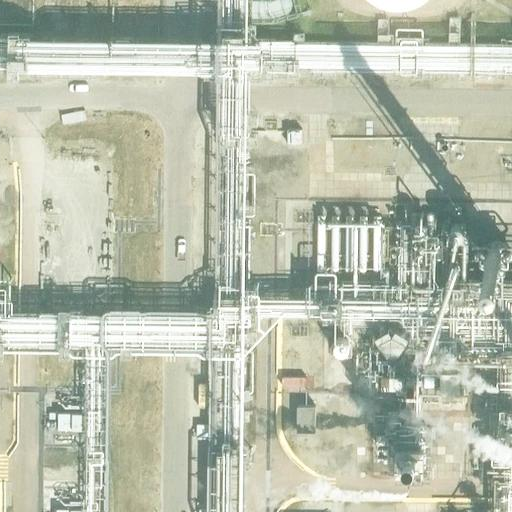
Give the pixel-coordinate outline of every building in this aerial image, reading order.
[(56,181),(65,181),(65,158),(56,158),(56,181)] [(21,214),(40,219),(43,208),(24,203),(21,214)] [(479,252),(481,254),(484,255),(487,255),(490,253),(492,251),(493,248),(493,245),(491,242),(489,240),(485,239),(482,239),(479,241),(478,244),(477,247),(477,250),(479,252)] [(302,400),(300,427),(319,428),(321,401),(302,400)] [(63,425),(89,426),(90,405),(64,404),(63,425)]
